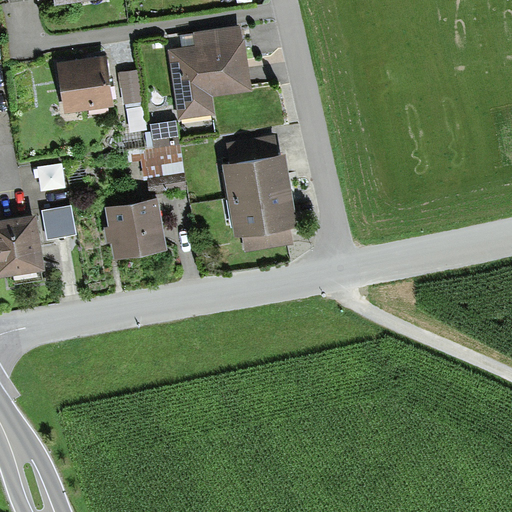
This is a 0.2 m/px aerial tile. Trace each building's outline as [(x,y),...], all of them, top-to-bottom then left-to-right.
[(251,89),(241,27),(195,33),(197,47),(168,51),(178,118),(212,113),(209,95),(251,89)] [(114,106),(106,53),(58,61),(66,113),(114,106)] [(138,71),(121,74),(125,103),(142,100),(138,71)] [(227,143),(231,165),(280,158),(276,135),(227,143)] [(145,149),(150,177),(188,171),(183,143),(145,149)] [(231,165),(223,166),(233,236),(241,234),(244,251),(294,243),(291,227),(296,226),(285,157),(280,158),(231,165)] [(110,204),(117,249),(162,242),(154,197),(110,204)] [(71,206),(43,211),(47,239),(76,234),(71,206)] [(35,214),(0,219),(0,277),(44,270),(35,214)]
